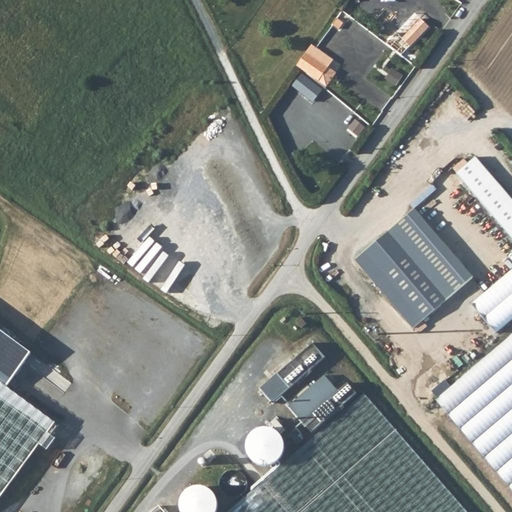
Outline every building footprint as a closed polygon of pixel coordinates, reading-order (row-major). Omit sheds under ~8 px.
[(412,47),(432,27),(421,16),(401,36),(412,47)] [(314,54),(302,72),(322,86),(334,69),(314,54)] [(394,68),(387,79),(398,86),(405,75),(394,68)] [(511,200),(476,158),(457,174),(511,238),(511,200)] [(415,210),(392,229),(451,297),(473,278),(415,210)] [(456,303),(451,297),(392,229),(366,249),(432,325),(456,303)] [(511,320),(511,270),(472,304),(497,333),(511,320)] [(28,351),(0,331),(0,388),(1,389),(28,351)] [(511,334),(435,398),(511,488),(511,334)] [(225,511),(462,511),(320,350),(215,441),(255,487),(225,511)] [(0,388),(0,489),(48,424),(1,389),(0,388)]
